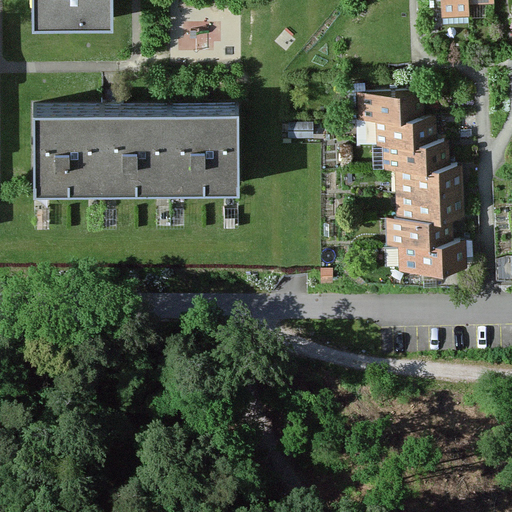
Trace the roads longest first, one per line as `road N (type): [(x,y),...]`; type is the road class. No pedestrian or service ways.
road 1 (residential): [(0,305),(485,310)]
road 2 (track): [(511,375),(315,351),(269,337),(240,305)]
road 3 (residential): [(485,310),(484,167)]
